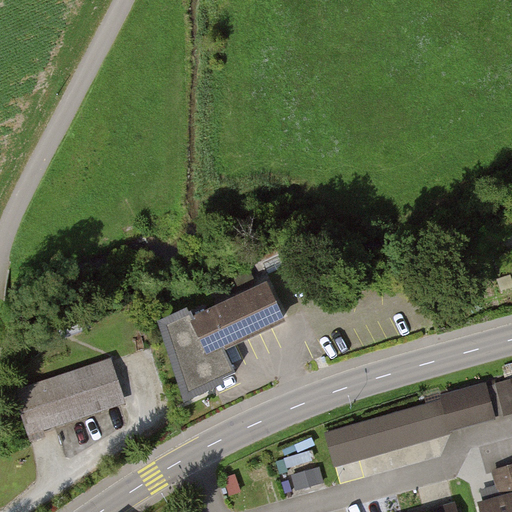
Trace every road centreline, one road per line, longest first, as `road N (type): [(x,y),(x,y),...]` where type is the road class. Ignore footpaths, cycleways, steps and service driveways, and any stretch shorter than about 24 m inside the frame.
road 1 (primary): [(196,454),(303,404),(511,340)]
road 2 (residential): [(126,0),(0,251)]
road 3 (residential): [(305,511),(441,473),(465,444),(511,430)]
